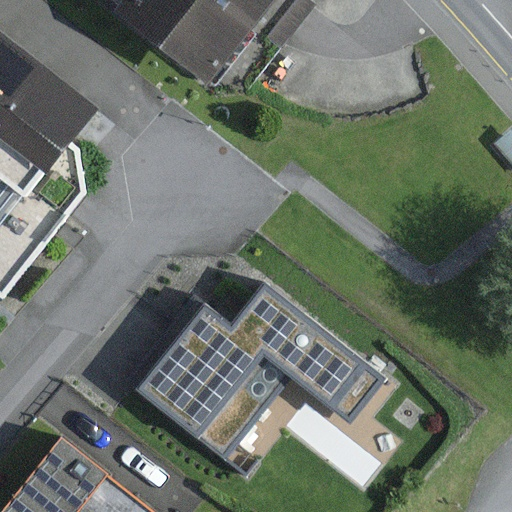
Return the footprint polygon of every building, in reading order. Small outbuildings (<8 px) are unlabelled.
[(130,0),(120,14),(212,81),(271,0),(130,0)] [(315,6),(306,0),(295,0),(265,39),(280,51),(315,6)] [(0,127),(48,67),(0,29),(0,127)] [(73,144),(101,109),(48,67),(0,127),(0,297),(2,300),(88,193),(82,151),(73,144)] [(352,427),(389,379),(267,284),(233,328),(204,306),(138,391),(226,460),(290,379),(352,427)] [(157,511),(63,437),(2,511),(157,511)]
